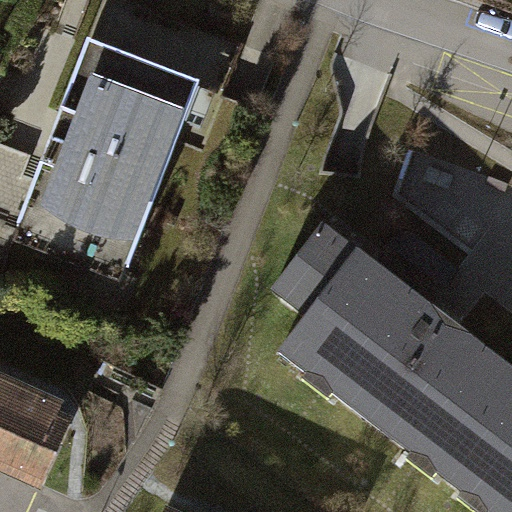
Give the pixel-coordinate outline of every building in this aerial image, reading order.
[(87,43),(17,221),(125,263),(195,85),(87,43)] [(264,291),(299,317),(349,251),(315,225),(264,291)] [(507,372),(349,251),(299,317),(272,352),(429,472),(507,372)] [(511,511),(511,376),(507,372),(429,472),(481,511),(511,511)] [(0,462),(39,478),(63,419),(17,400),(21,389),(0,380),(0,462)]
